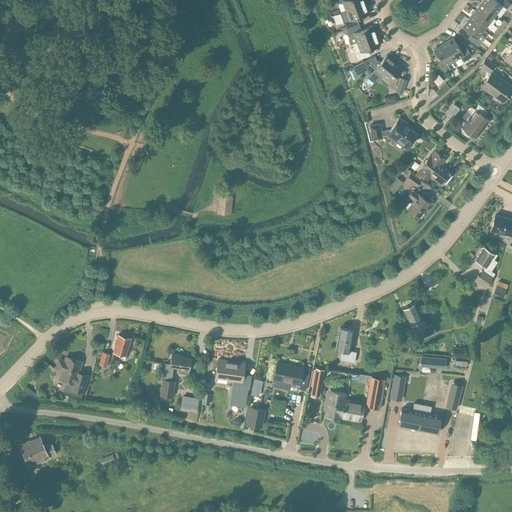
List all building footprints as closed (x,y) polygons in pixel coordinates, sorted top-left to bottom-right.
[(336,0),(337,3),(342,1),(345,11),(365,4),(364,0),(336,0)] [(510,4),(508,2),(505,0),(497,0),(496,1),(495,0),(482,0),(481,3),(496,15),(503,6),(506,9),(510,4)] [(496,15),(481,3),(475,11),(493,24),(496,20),(493,18),(496,15)] [(369,14),(365,4),(345,11),(341,13),(345,24),(343,25),(341,27),(342,30),(359,24),(357,18),(369,14)] [(495,26),(493,24),(475,11),(468,19),(484,31),(487,26),(492,30),(495,26)] [(484,31),(468,19),(462,27),(471,34),(468,39),(477,46),(484,37),(481,34),(484,31)] [(504,20),(501,25),(498,28),(501,30),(507,22),(504,20)] [(353,33),(357,42),(377,35),(373,25),(361,30),(359,24),(342,30),(343,33),(346,34),(348,33),(349,34),(353,33)] [(380,45),(377,35),(357,42),(360,52),(355,53),(357,60),(360,59),(370,55),(368,50),(380,45)] [(471,56),(470,53),(465,45),(459,48),(453,38),(443,44),(454,62),(461,58),(463,61),(471,56)] [(454,62),(443,44),(433,50),(447,72),(450,70),(448,66),(454,62)] [(374,69),(375,69),(369,77),(376,83),(382,76),(394,62),(386,55),(374,69)] [(374,56),(363,61),(366,67),(377,61),(374,56)] [(480,65),(486,70),(489,72),(494,65),(485,58),(480,65)] [(354,66),(352,67),(357,75),(368,70),(366,67),(363,61),(354,66)] [(394,62),(382,76),(390,83),(402,69),(394,62)] [(511,87),(503,81),(491,72),(481,86),(501,100),(511,87)] [(407,80),(401,78),(395,91),(402,93),(407,80)] [(435,92),(440,97),(450,88),(446,83),(435,92)] [(395,95),(384,97),(385,104),(397,101),(395,95)] [(454,104),(451,107),(445,115),(451,119),(459,108),(454,104)] [(479,104),(475,109),(462,127),(476,138),(490,120),(484,116),(488,111),(479,104)] [(399,117),(393,125),(390,130),(381,131),(380,124),(370,125),(372,139),(382,138),(381,135),(387,135),(394,140),(396,138),(408,147),(418,134),(404,124),(405,122),(399,117)] [(429,138),(423,146),(430,151),(436,143),(429,138)] [(435,152),(429,160),(428,161),(418,173),(428,181),(431,176),(441,184),(451,172),(440,163),(443,159),(444,160),(444,159),(435,152)] [(421,181),(410,172),(406,179),(416,187),(421,181)] [(397,178),(388,189),(394,194),(403,182),(397,178)] [(408,197),(413,200),(407,209),(419,218),(430,203),(412,190),(408,197)] [(218,196),(216,214),(231,216),(233,197),(218,196)] [(491,230),(501,232),(511,235),(511,218),(495,215),(491,230)] [(478,274),(474,281),(485,288),(495,273),(491,271),(497,262),(494,260),(497,255),(495,253),(494,254),(484,247),(475,260),(486,267),(480,276),(478,274)] [(508,284),(498,281),(494,294),(504,297),(508,284)] [(435,333),(433,327),(432,324),(426,327),(424,321),(423,319),(422,319),(415,303),(403,309),(410,323),(415,321),(423,338),(435,333)] [(342,350),(340,360),(354,363),(356,352),(349,351),(353,330),(340,327),(335,349),(342,350)] [(130,338),(118,335),(113,352),(120,354),(119,359),(124,360),(130,338)] [(106,366),(110,354),(103,352),(99,364),(106,366)] [(162,379),(160,395),(172,397),(174,381),(171,381),(173,367),(181,368),(180,373),(188,374),(191,358),(180,356),(180,354),(172,353),(170,364),(168,363),(166,363),(163,379),(162,379)] [(421,356),(420,366),(445,368),(446,358),(421,356)] [(81,397),(88,373),(87,373),(85,381),(76,379),(81,361),(66,357),(65,361),(59,359),(56,369),(62,371),(60,379),(74,383),(71,393),(63,391),(62,391),(81,397)] [(218,359),(215,380),(216,380),(216,376),(236,379),(235,381),(242,382),(244,363),(218,359)] [(277,362),(274,379),(299,384),(298,389),(305,390),(309,376),(310,369),(303,367),(277,362)] [(312,386),(310,396),(319,397),(324,369),(315,368),(315,369),(315,370),(312,386)] [(395,372),(392,387),(402,389),(404,374),(395,372)] [(369,383),(365,406),(380,409),(385,382),(385,379),(371,376),(369,383)] [(414,376),(412,385),(432,388),(433,379),(414,376)] [(253,382),(252,386),(255,389),(260,388),(260,383),(257,380),(253,382)] [(452,380),(449,397),(460,398),(463,381),(452,380)] [(233,383),(230,404),(245,407),(249,385),(241,384),(233,383)] [(330,390),(325,416),(339,418),(339,416),(341,417),(344,400),(345,392),(330,390)] [(199,399),(182,396),(180,412),(197,414),(199,399)] [(344,400),(341,417),(360,420),(363,403),(344,400)] [(399,406),(396,422),(418,426),(421,410),(422,405),(414,403),(412,409),(399,406)] [(422,405),(418,426),(440,429),(443,414),(429,412),(430,406),(422,405)] [(250,407),(246,424),(261,427),(265,410),(250,407)] [(56,453),(51,442),(44,446),(39,436),(20,445),(29,465),(56,453)] [(117,453),(100,459),(102,465),(115,461),(115,460),(119,458),(117,453)] [(67,468),(67,469),(61,471),(65,482),(71,480),(72,479),(67,468)]
